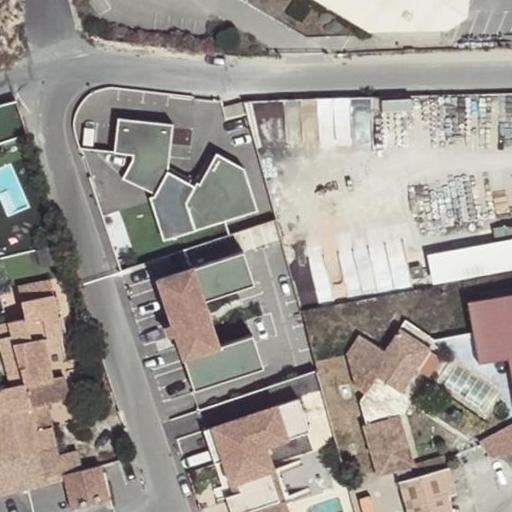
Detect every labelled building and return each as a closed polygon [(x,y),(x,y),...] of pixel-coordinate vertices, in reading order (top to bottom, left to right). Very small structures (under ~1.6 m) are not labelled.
[(318,0),(370,31),(380,15),(405,30),(442,29),(458,0),(318,0)] [(370,31),(405,30),(380,15),(370,31)] [(258,146),(373,145),(373,97),(258,97),(258,146)] [(245,113),(242,103),(223,108),(226,119),(245,113)] [(168,127),(115,121),(113,153),(133,159),(117,180),(148,199),(165,241),(199,232),(254,211),(241,171),(214,158),(190,186),(169,166),(168,127)] [(432,279),(511,271),(511,240),(428,249),(432,279)] [(176,334),(194,391),(264,368),(253,335),(219,345),(204,300),(255,284),(243,250),(157,279),(172,322),(165,324),(169,337),(176,334)] [(19,289),(23,303),(50,296),(47,282),(19,289)] [(511,283),(464,291),(477,362),(510,356),(511,370),(511,283)] [(50,296),(23,303),(27,318),(8,323),(12,337),(23,385),(12,388),(0,390),(0,499),(49,489),(71,452),(57,452),(52,427),(38,431),(32,407),(46,404),(69,399),(60,363),(67,361),(50,296)] [(359,335),(347,354),(356,387),(365,393),(360,402),(367,426),(364,426),(378,476),(396,471),(409,467),(414,466),(400,414),(396,400),(401,392),(430,348),(399,329),(384,351),(359,335)] [(0,340),(12,388),(23,385),(12,337),(0,339),(0,340)] [(401,392),(396,400),(400,414),(403,413),(407,396),(401,392)] [(234,494),(226,497),(230,511),(287,511),(285,502),(280,503),(269,471),(274,470),(266,446),(310,431),(299,397),(203,430),(215,463),(223,460),(231,484),(237,482),(241,492),(234,494)] [(32,407),(38,431),(52,427),(46,404),(32,407)] [(445,457),(418,464),(421,475),(412,478),(400,482),(408,511),(452,511),(447,495),(455,492),(445,457)] [(112,463),(64,475),(72,510),(120,498),(112,463)] [(396,471),(400,482),(412,478),(409,467),(396,471)] [(237,482),(231,484),(234,494),(241,492),(237,482)]
